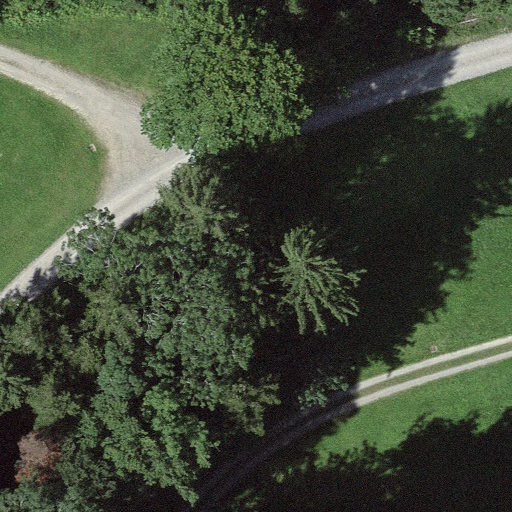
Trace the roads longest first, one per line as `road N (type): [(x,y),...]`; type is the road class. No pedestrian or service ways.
road 1 (unclassified): [(0,336),(226,132),(402,64),(511,44)]
road 2 (track): [(191,511),(236,462),(295,420),(511,344)]
road 3 (track): [(0,58),(226,132)]
